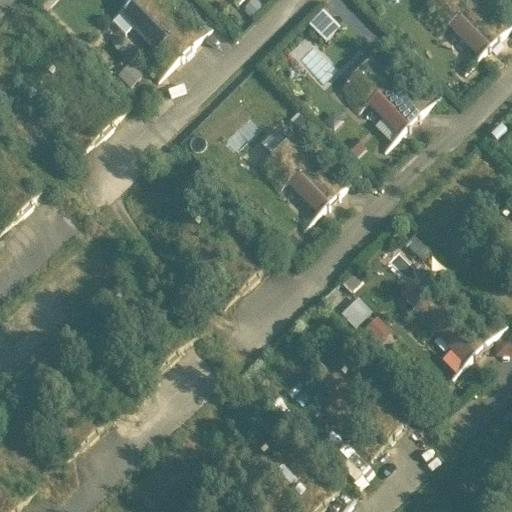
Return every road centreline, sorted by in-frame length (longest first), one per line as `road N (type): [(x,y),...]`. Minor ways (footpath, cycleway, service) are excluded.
road 1 (unclassified): [(511,87),(263,331)]
road 2 (unclassified): [(292,0),(104,183)]
road 3 (unclassified): [(76,511),(213,381)]
